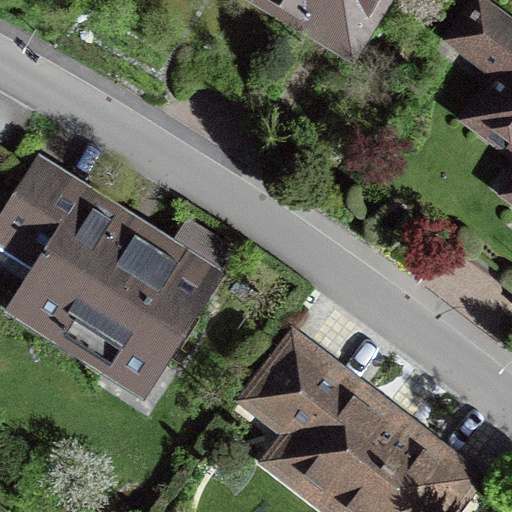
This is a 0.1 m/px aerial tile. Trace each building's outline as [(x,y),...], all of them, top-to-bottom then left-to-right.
[(377,0),(271,0),(349,47),(377,0)] [(508,73),(476,117),(511,145),(511,27),(479,3),(456,34),(491,60),(508,73)] [(0,245),(40,270),(16,308),(141,388),(231,248),(193,224),(176,251),(88,195),(81,206),(32,176),(0,226),(0,245)] [(511,278),(454,235),(448,244),(511,291),(511,278)] [(343,511),(444,511),(470,479),(426,445),(421,451),(381,420),(385,414),(294,344),(252,398),(297,432),(275,460),(343,511)]
